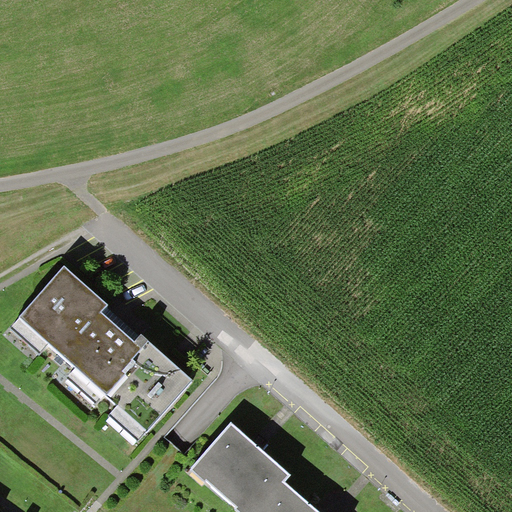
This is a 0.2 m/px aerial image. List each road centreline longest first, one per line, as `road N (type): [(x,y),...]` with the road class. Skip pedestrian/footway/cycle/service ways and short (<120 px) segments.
road 1 (residential): [(469,0),(228,130),(0,185)]
road 2 (residential): [(428,511),(110,222)]
